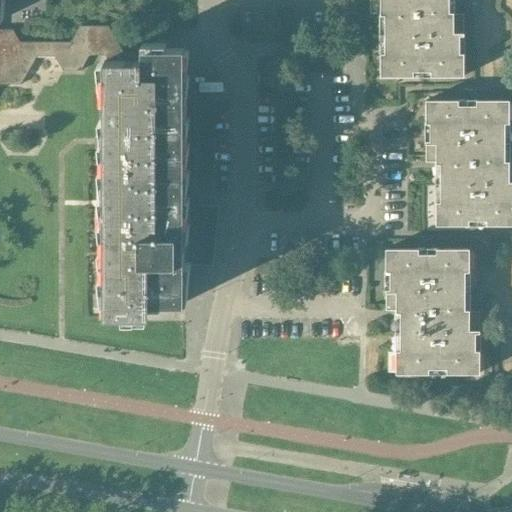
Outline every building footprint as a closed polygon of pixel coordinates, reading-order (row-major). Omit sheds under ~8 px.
[(453,14),(453,13),(448,13),(448,0),(369,0),(370,14),(379,14),(379,36),(384,36),(384,54),(380,54),(380,76),(412,76),(412,71),(431,71),(431,76),(463,76),(463,54),(459,54),(459,36),(463,36),(463,15),(453,14)] [(0,84),(20,85),(36,57),(54,57),(62,71),(80,71),(89,56),(106,56),(106,61),(146,61),(146,52),(123,52),(108,26),(80,26),(71,42),(19,42),(12,30),(0,29),(0,84)] [(184,209),(184,181),(184,49),(146,49),(146,52),(146,61),(106,61),(104,61),(104,124),(104,316),(141,316),(141,299),(145,299),(145,303),(184,303),(184,262),(191,262),(191,263),(192,263),(210,263),(210,227),(208,227),(209,218),(210,218),(210,208),(192,208),(192,207),(191,207),(191,209),(184,209)] [(486,225),(511,225),(511,163),(508,163),(508,162),(504,162),(504,123),(508,123),(508,100),(476,100),(476,106),(458,106),(458,100),(425,100),(425,123),(430,123),(430,141),(425,141),(425,162),(434,162),(434,184),(440,184),(440,202),(436,202),(436,225),(468,225),(468,220),(486,220),(486,225)] [(446,373),(479,373),(479,351),(474,351),(474,333),(479,333),(479,312),(468,312),(468,310),(464,310),(464,271),(468,271),(468,249),(436,249),(436,254),(418,254),(418,249),(385,249),(385,272),(390,272),(390,290),(385,290),(385,311),(394,311),(394,333),(400,333),(400,351),(396,351),(396,373),(428,373),(428,368),(446,368),(446,373)]
